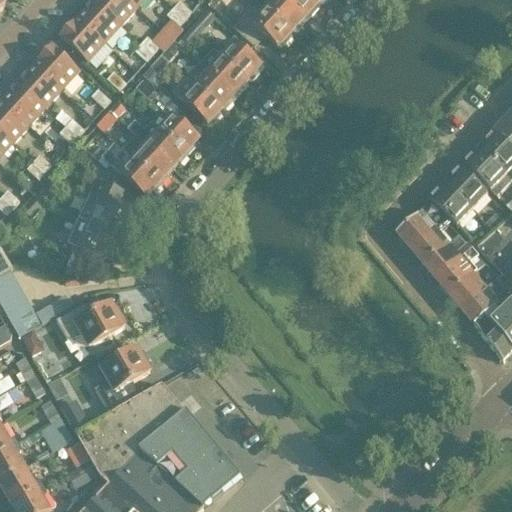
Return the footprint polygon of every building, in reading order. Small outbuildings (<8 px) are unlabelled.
[(138,12),(124,0),(99,0),(95,5),(121,29),(138,12)] [(124,0),(138,12),(148,0),(124,0)] [(304,22),(280,0),(271,0),(267,5),(271,9),(266,13),(291,36),(304,22)] [(318,7),(309,0),(280,0),(304,22),(318,7)] [(121,29),(95,5),(79,23),(105,47),(121,29)] [(174,12),(185,23),(192,16),(180,5),(174,12)] [(185,23),(174,12),(167,19),(179,30),(185,23)] [(291,36),(266,13),(260,21),(251,12),(233,32),(255,52),(265,40),(278,52),(291,36)] [(190,32),(199,40),(216,22),(207,14),(190,32)] [(105,47),(79,23),(62,41),(88,65),(105,47)] [(199,40),(190,32),(182,41),(191,49),(199,40)] [(141,48),(153,58),(159,51),(148,41),(141,48)] [(175,45),(162,59),(169,65),(182,51),(175,45)] [(236,46),(222,61),(248,84),(262,69),(236,46)] [(153,58),(141,48),(135,55),(147,65),(153,58)] [(52,52),(36,70),(62,94),(79,76),(52,52)] [(213,54),(200,67),(235,99),(248,84),(222,61),(213,54)] [(169,65),(162,59),(142,81),(159,97),(168,86),(158,77),(169,65)] [(235,99),(200,67),(187,82),(222,114),(235,99)] [(36,70),(19,88),(46,112),(62,94),(36,70)] [(115,77),(108,84),(120,95),(127,87),(115,77)] [(222,114),(187,82),(173,97),(208,129),(222,114)] [(19,88),(3,105),(30,130),(46,112),(19,88)] [(99,94),(93,101),(105,112),(112,105),(99,94)] [(170,110),(159,100),(156,103),(155,102),(151,107),(148,110),(158,119),(151,126),(186,158),(200,143),(174,119),(167,113),(170,110)] [(30,130),(3,105),(0,108),(0,134),(14,147),(30,130)] [(117,106),(109,115),(117,122),(125,113),(117,106)] [(117,122),(109,115),(96,130),(104,137),(117,122)] [(511,116),(504,124),(494,134),(511,151),(511,116)] [(74,124),(67,131),(79,142),(85,134),(74,124)] [(135,125),(128,133),(136,141),(137,140),(173,172),(176,170),(180,169),(186,162),(186,158),(151,126),(144,133),(135,125)] [(79,142),(67,131),(61,138),(72,148),(79,142)] [(0,134),(0,162),(14,147),(0,134)] [(511,151),(494,134),(478,152),(511,183),(511,151)] [(136,141),(124,155),(160,187),(160,186),(164,186),(171,179),(170,175),(173,172),(137,140),(136,141)] [(100,151),(92,160),(98,165),(106,157),(100,151)] [(511,183),(478,152),(463,167),(492,195),(498,200),(511,185),(511,183)] [(108,155),(106,157),(98,165),(106,173),(110,169),(146,202),(160,187),(124,155),(116,163),(108,155)] [(41,159),(35,166),(46,177),(53,170),(41,159)] [(46,177),(35,166),(28,173),(40,184),(46,177)] [(460,171),(444,186),(473,215),(488,199),(460,171)] [(36,198),(46,207),(60,192),(50,183),(36,198)] [(90,198),(80,223),(122,241),(133,216),(118,209),(123,198),(96,185),(90,198)] [(473,215),(444,186),(429,203),(458,230),(473,215)] [(2,202),(14,213),(20,205),(9,195),(2,202)] [(46,207),(36,198),(22,213),(31,222),(46,207)] [(14,213),(2,202),(0,204),(0,212),(8,219),(14,213)] [(409,252),(443,221),(427,206),(423,216),(396,238),(409,252)] [(496,218),(486,227),(492,234),(503,225),(496,218)] [(443,221),(409,252),(421,267),(446,244),(440,236),(449,228),(443,221)] [(122,241),(80,223),(69,248),(78,252),(110,266),(122,241)] [(511,228),(509,226),(488,244),(478,253),(492,269),(493,268),(503,279),(508,283),(511,287),(511,228)] [(482,237),(471,246),(478,253),(488,244),(482,237)] [(446,244),(421,267),(434,283),(459,259),(462,262),(472,252),(468,247),(467,248),(459,239),(449,247),(446,244)] [(0,251),(0,280),(11,274),(13,273),(0,251)] [(459,259),(434,283),(448,299),(449,300),(476,275),(477,276),(478,275),(475,272),(471,267),(479,260),(472,252),(462,262),(459,259)] [(482,264),(475,272),(478,275),(485,267),(484,266),(482,264)] [(476,275),(449,300),(461,315),(503,279),(493,268),(492,269),(485,275),(491,282),(484,288),(477,280),(479,278),(477,276),(476,275)] [(11,274),(0,280),(0,307),(20,341),(42,327),(36,317),(16,282),(11,274)] [(503,279),(461,315),(474,330),(482,321),(491,312),(502,302),(505,299),(498,292),(508,283),(503,279)] [(511,287),(508,283),(498,292),(505,299),(502,302),(511,310),(511,287)] [(511,310),(502,302),(491,312),(511,331),(511,310)] [(80,310),(56,324),(67,344),(68,343),(82,338),(89,351),(124,331),(111,308),(86,322),(80,310)] [(511,331),(491,312),(482,321),(511,352),(511,331)] [(511,356),(511,352),(482,321),(474,330),(504,365),(511,356)] [(6,329),(0,332),(0,350),(10,345),(11,340),(6,329)] [(34,335),(22,342),(33,360),(40,356),(42,349),(34,335)] [(147,372),(152,369),(143,353),(138,356),(136,352),(102,372),(109,385),(98,395),(97,394),(96,395),(107,414),(132,401),(125,390),(150,376),(147,372)] [(26,384),(35,379),(25,362),(16,368),(26,384)] [(46,397),(35,379),(26,384),(37,402),(46,397)] [(90,462),(99,478),(100,480),(105,485),(109,489),(87,511),(205,511),(241,482),(186,416),(162,388),(76,438),(81,447),(90,462)] [(60,409),(74,434),(86,427),(72,402),(60,409)] [(51,427),(60,422),(51,406),(42,411),(51,427)] [(71,441),(60,422),(51,427),(61,446),(71,441)] [(358,430),(347,423),(343,430),(354,436),(358,430)] [(0,428),(0,456),(18,446),(15,441),(9,443),(0,428)] [(21,453),(18,446),(0,456),(0,485),(25,471),(16,455),(21,453)] [(90,462),(81,447),(67,454),(75,471),(90,462)] [(90,462),(75,471),(75,472),(67,477),(80,497),(99,478),(90,462)] [(25,471),(0,485),(0,488),(11,508),(44,489),(40,483),(34,486),(25,471)] [(48,496),(44,489),(11,508),(13,511),(51,511),(59,508),(51,494),(48,496)]
